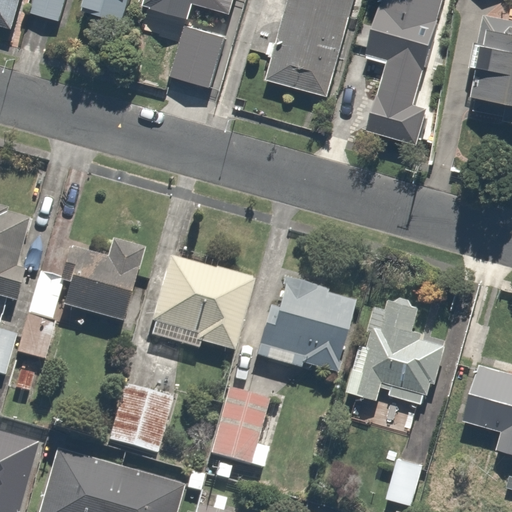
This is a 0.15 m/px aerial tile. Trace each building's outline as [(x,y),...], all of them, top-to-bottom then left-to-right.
[(0,0),(0,24),(9,27),(15,0),(0,0)] [(29,0),(26,14),(62,23),(67,2),(67,0),(29,0)] [(124,0),(67,0),(67,2),(121,15),(124,0)] [(186,0),(185,3),(227,14),(230,0),(186,0)] [(283,0),(273,42),(264,40),(260,56),(268,58),(263,79),(323,95),(348,0),(283,0)] [(434,21),(439,0),(371,0),(357,57),(376,61),(359,127),(416,141),(445,24),(434,21)] [(511,20),(484,16),(481,35),(467,32),(461,68),(470,69),(465,99),(498,104),(495,120),(511,123),(511,20)] [(225,38),(185,27),(170,77),(210,89),(225,38)] [(27,216),(0,207),(0,302),(2,303),(27,216)] [(116,325),(138,245),(109,237),(104,255),(73,246),(65,277),(56,308),(116,325)] [(248,280),(162,255),(139,333),(226,358),(248,280)] [(41,364),(56,308),(65,277),(30,267),(11,337),(6,354),(41,364)] [(337,370),(353,294),(288,280),(286,288),(272,285),(256,360),(304,370),(306,363),(337,370)] [(415,306),(366,294),(342,393),(386,403),(387,398),(419,406),(425,381),(433,383),(443,341),(423,336),(424,333),(409,329),(415,306)] [(0,376),(6,354),(11,337),(0,333),(0,376)] [(511,378),(470,369),(457,426),(491,433),(488,447),(511,452),(511,378)] [(170,397),(119,382),(103,441),(154,455),(170,397)] [(260,432),(269,435),(280,400),(223,382),(202,451),(250,465),(260,432)] [(0,511),(17,511),(37,444),(0,433),(0,511)] [(52,442),(31,511),(169,511),(179,480),(52,442)] [(423,461),(391,454),(382,501),(414,507),(423,461)] [(219,511),(190,502),(186,511),(219,511)]
